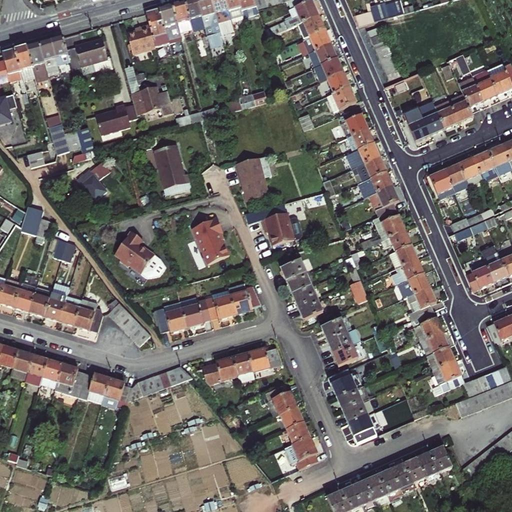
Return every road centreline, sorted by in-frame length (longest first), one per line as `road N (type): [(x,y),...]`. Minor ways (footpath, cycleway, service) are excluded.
road 1 (residential): [(0,325),(138,364),(283,322)]
road 2 (residential): [(332,0),(406,169)]
road 3 (residential): [(283,322),(345,468)]
road 4 (residential): [(406,169),(468,313)]
road 5 (residential): [(226,196),(283,322)]
road 6 (secondary): [(11,35),(130,0)]
